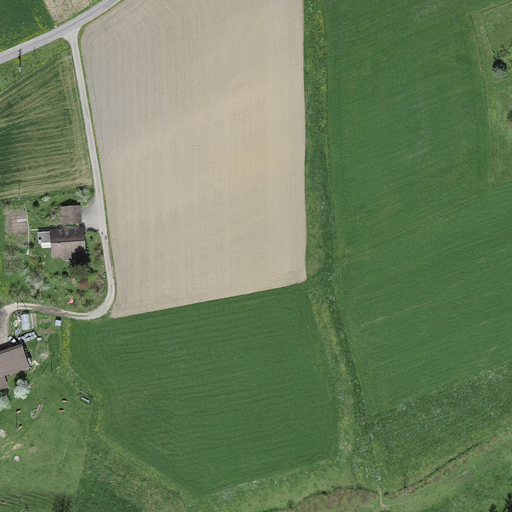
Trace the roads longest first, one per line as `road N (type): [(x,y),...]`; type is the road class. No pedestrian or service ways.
road 1 (residential): [(70,27),(104,235)]
road 2 (track): [(104,235),(111,293),(102,309),(0,311)]
